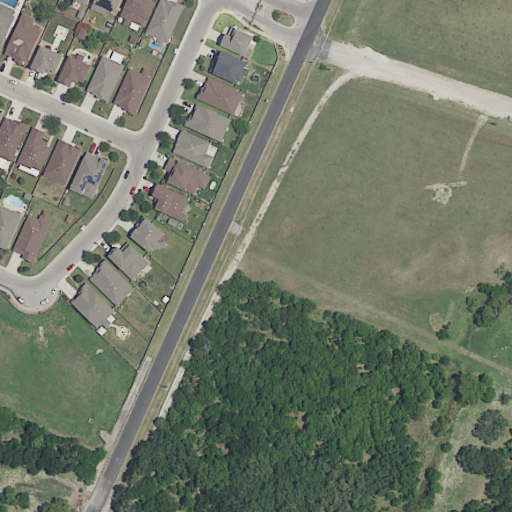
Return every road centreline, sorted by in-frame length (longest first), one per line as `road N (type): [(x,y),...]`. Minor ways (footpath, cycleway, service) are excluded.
road 1 (residential): [(90,511),(323,0)]
road 2 (residential): [(211,0),(129,187),(109,219),(31,291)]
road 3 (residential): [(145,149),(0,82)]
